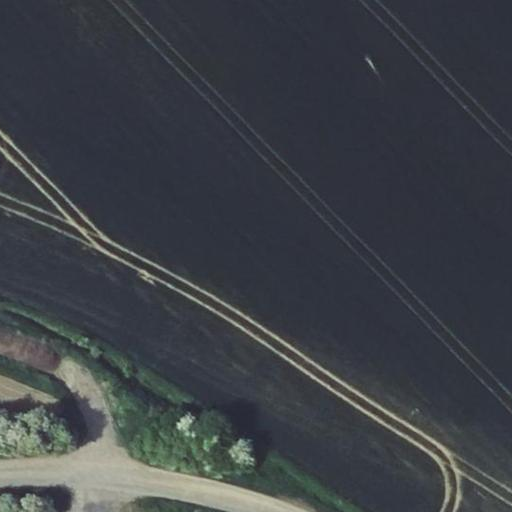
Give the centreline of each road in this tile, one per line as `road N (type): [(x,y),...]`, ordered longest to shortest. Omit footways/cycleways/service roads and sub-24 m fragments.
road 1 (unclassified): [(0,473),(134,478),(280,511)]
road 2 (track): [(0,339),(49,355),(82,383),(98,420),(100,474)]
